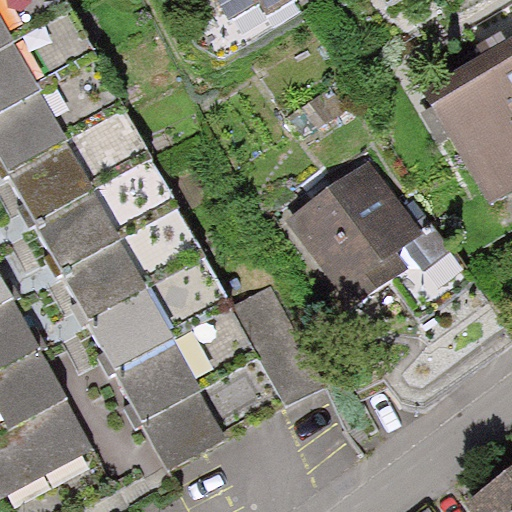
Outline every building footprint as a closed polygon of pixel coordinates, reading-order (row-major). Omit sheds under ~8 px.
[(67,0),(0,0),(0,158),(6,169),(34,219),(61,267),(88,317),(114,362),(170,465),(332,376),(283,289),(241,312),(67,0)] [(289,0),(221,0),(232,18),(262,0),(269,12),(289,0)] [(511,38),(487,53),(511,97),(511,38)] [(511,97),(487,53),(426,88),(437,106),(426,113),(442,139),(452,133),(492,202),(511,190),(511,97)] [(371,163),(288,221),(341,297),(356,286),(365,299),(393,279),(422,320),(473,284),(435,230),(424,237),(371,163)] [(0,502),(5,511),(64,511),(113,487),(50,372),(36,345),(0,278),(0,502)] [(511,511),(511,465),(468,498),(477,511),(511,511)]
